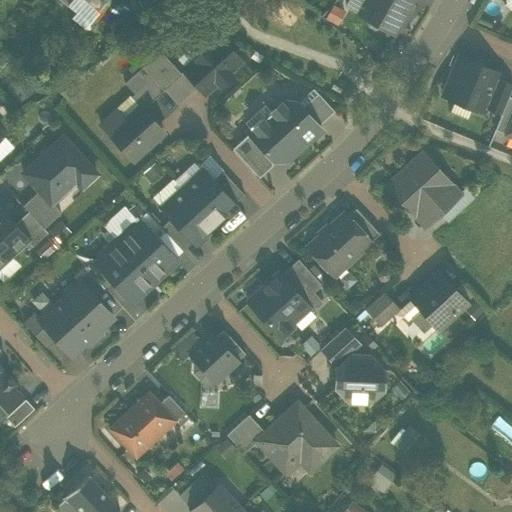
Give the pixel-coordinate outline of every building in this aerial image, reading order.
[(67,0),(68,0),(89,18),(104,0),(67,0)] [(366,0),(361,10),(369,14),(366,19),(368,25),(374,28),(380,26),(393,34),(411,0),(366,0)] [(358,14),(366,19),(369,14),(361,10),(358,14)] [(183,69),(205,93),(206,92),(217,82),(219,85),(231,74),(228,71),(239,61),(239,62),(241,60),(219,36),(183,69)] [(160,50),(142,66),(163,90),(181,74),(160,50)] [(472,107),(482,111),(484,107),(496,78),(498,72),(485,67),(481,69),(474,66),(473,62),(460,56),(444,95),(454,99),(449,112),(467,119),(472,107)] [(146,106),(163,90),(142,66),(124,83),(134,93),(146,106)] [(484,107),(501,114),(508,96),(511,86),(511,84),(496,78),(484,107)] [(134,93),(114,111),(123,120),(139,105),(143,109),(146,106),(134,93)] [(301,108),(317,125),(333,110),(317,93),(301,108)] [(511,117),(511,97),(508,96),(501,114),(494,129),(507,134),(510,126),(509,125),(511,117)] [(285,155),(288,159),(316,134),(314,131),(318,127),(317,125),(301,108),(297,103),(280,102),(270,111),(265,105),(245,123),(250,129),(247,132),(249,134),(272,158),(275,155),(285,155)] [(100,124),(132,159),(163,131),(143,109),(139,105),(123,120),(114,111),(100,124)] [(233,149),(258,177),(271,165),(272,158),(249,134),(233,149)] [(39,190),(50,203),(52,202),(48,198),(57,189),(61,193),(75,181),(81,187),(96,174),(62,136),(23,173),(39,190)] [(413,214),(424,226),(439,213),(460,194),(459,193),(442,175),(437,175),(429,167),(430,161),(422,152),(386,185),(409,210),(411,208),(415,213),(413,214)] [(437,175),(442,175),(430,161),(429,167),(437,175)] [(203,170),(182,189),(214,224),(235,205),(234,204),(212,180),(203,170)] [(212,180),(234,204),(244,195),(222,171),(212,180)] [(439,213),(447,221),(473,197),(465,187),(459,193),(460,194),(439,213)] [(48,198),(52,202),(61,193),(57,189),(48,198)] [(194,243),(214,224),(182,189),(161,208),(171,218),(192,242),(194,243)] [(23,205),(28,211),(43,228),(60,212),(52,202),(50,203),(39,190),(23,205)] [(114,235),(135,216),(124,205),(104,224),(114,235)] [(346,216),(369,241),(378,233),(355,208),(346,216)] [(0,263),(26,240),(27,239),(13,225),(0,210),(0,263)] [(47,232),(43,228),(28,211),(13,225),(27,239),(26,240),(31,246),(47,232)] [(156,239),(165,231),(161,227),(146,211),(136,220),(140,224),(140,223),(156,239)] [(322,268),(329,268),(338,259),(343,265),(369,241),(346,216),(343,214),(308,246),(319,257),(318,263),(322,268)] [(171,218),(161,227),(165,231),(182,251),(192,242),(171,218)] [(130,225),(115,239),(153,280),(175,260),(156,239),(140,223),(140,224),(137,226),(130,225)] [(131,300),(153,280),(115,239),(100,253),(100,260),(98,262),(97,262),(112,279),(131,300)] [(94,258),(85,267),(103,287),(112,279),(97,262),(98,262),(94,258)] [(334,274),(343,265),(338,259),(329,268),(334,274)] [(304,283),(312,291),(320,283),(299,260),(281,276),(295,291),(304,283)] [(104,288),(103,287),(85,267),(74,277),(79,283),(80,282),(94,297),(104,288)] [(247,301),(281,338),(292,328),(293,320),(307,307),(309,306),(295,291),(281,276),(279,273),(247,301)] [(410,318),(423,332),(433,323),(438,328),(466,302),(439,273),(411,298),(420,309),(410,318)] [(65,296),(60,301),(92,336),(113,317),(94,297),(80,282),(79,283),(75,286),(70,286),(65,291),(65,296)] [(309,306),(316,306),(321,302),(312,291),(304,283),(295,291),(309,306)] [(364,309),(380,326),(394,314),(399,309),(383,291),(364,309)] [(420,309),(411,298),(399,309),(394,314),(402,315),(407,321),(410,318),(420,309)] [(484,310),(475,300),(465,309),(475,319),(484,310)] [(71,355),(92,336),(60,301),(55,305),(50,305),(44,310),(44,315),(40,319),(39,320),(55,337),(71,355)] [(315,316),(307,307),(293,320),(301,329),(315,316)] [(24,323),(45,346),(55,337),(39,320),(40,319),(34,313),(24,323)] [(343,344),(352,344),(356,340),(344,327),(335,335),(343,344)] [(214,337),(235,361),(244,353),(223,329),(214,337)] [(191,353),(203,342),(191,330),(171,349),(182,361),(191,353)] [(212,377),(215,380),(235,361),(214,337),(211,334),(203,342),(191,353),(197,361),(194,363),(194,372),(200,379),(209,379),(212,377)] [(311,335),(300,345),(310,356),(321,346),(311,335)] [(320,349),(329,358),(343,344),(335,335),(320,349)] [(360,345),(356,340),(352,344),(343,344),(329,358),(336,366),(350,354),(360,345)] [(348,402),(368,403),(373,398),(382,389),(383,369),(370,354),(350,354),(336,366),(335,367),(334,387),(343,396),(348,402)] [(8,378),(4,373),(0,376),(0,414),(20,396),(11,386),(6,380),(8,378)] [(410,391),(399,380),(391,388),(401,399),(410,391)] [(218,391),(201,391),(200,408),(218,408),(218,391)] [(109,428),(135,457),(175,421),(175,420),(159,403),(149,392),(109,428)] [(159,403),(175,420),(184,412),(168,395),(159,403)] [(5,417),(14,427),(34,408),(25,399),(5,417)] [(285,472),(299,459),(306,453),(316,463),(336,445),(297,402),(264,432),(256,440),(256,441),(285,472)] [(226,434),(243,453),(256,441),(256,440),(264,432),(248,414),(226,434)] [(389,442),(403,453),(419,434),(408,425),(404,429),(401,427),(389,442)] [(236,448),(226,437),(215,448),(225,458),(236,448)] [(309,470),(316,463),(306,453),(299,459),(309,470)] [(177,461),(164,473),(171,481),(184,469),(177,461)] [(381,463),(368,483),(383,493),(396,474),(381,463)] [(77,510),(78,511),(116,511),(119,509),(88,474),(64,496),(65,498),(77,510)] [(178,495),(192,510),(214,489),(201,475),(178,495)] [(189,511),(236,511),(240,509),(218,485),(214,489),(192,510),(189,511)] [(56,511),(74,511),(77,510),(65,498),(53,508),(56,511)] [(367,511),(352,500),(342,511),(367,511)]
